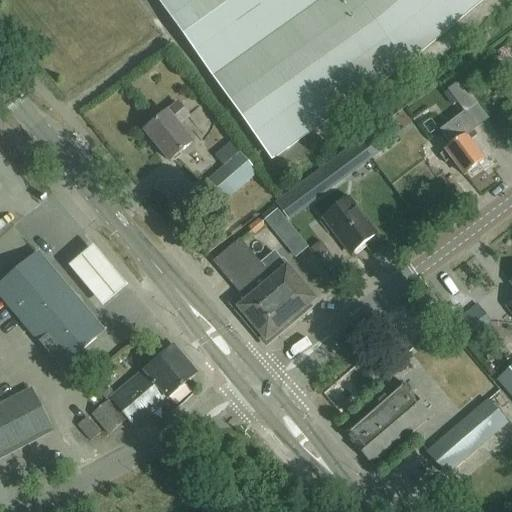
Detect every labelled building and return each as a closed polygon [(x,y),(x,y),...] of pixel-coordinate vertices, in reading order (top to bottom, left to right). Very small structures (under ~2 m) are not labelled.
[(159,0),(273,159),(405,65),(482,0),(159,0)] [(188,117),(178,105),(167,114),(166,113),(145,132),(170,162),(192,144),(177,126),(188,117)] [(476,129),(465,114),(441,132),(451,146),(439,156),(445,163),(452,159),(465,176),(484,162),(465,137),(476,129)] [(240,153),(221,169),(239,191),(257,175),(240,153)] [(328,164),(303,182),(316,199),(340,180),(328,164)] [(350,254),(376,235),(349,200),(323,219),(350,254)] [(282,243),(295,231),(277,209),(264,220),(282,243)] [(239,241),(231,248),(291,320),(314,301),(275,253),(260,265),(239,241)] [(79,258),(68,267),(102,308),(114,298),(127,287),(93,246),(79,258)] [(289,322),(291,320),(231,248),(213,263),(246,302),(238,309),(251,325),(252,325),(262,337),(269,331),(273,335),(285,325),(286,325),(289,322)] [(0,295),(59,366),(102,330),(38,253),(0,285),(0,295)] [(452,325),(464,341),(490,321),(477,305),(452,325)] [(152,364),(175,392),(196,374),(188,365),(173,346),(152,364)] [(131,381),(155,409),(175,392),(152,364),(131,381)] [(155,409),(131,381),(110,399),(134,426),(155,409)] [(430,416),(402,383),(346,431),(346,436),(367,461),(395,437),(399,441),(409,433),(410,434),(430,416)] [(0,454),(50,429),(30,390),(5,403),(0,405),(0,454)] [(107,432),(124,420),(108,399),(92,412),(107,432)] [(447,475),(508,423),(488,400),(427,452),(447,475)] [(99,434),(86,418),(77,426),(90,441),(99,434)]
